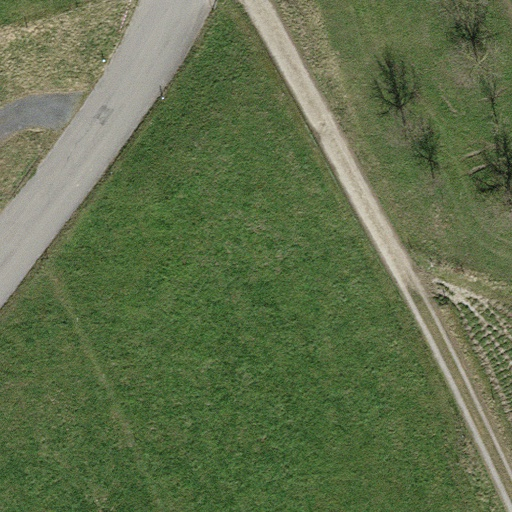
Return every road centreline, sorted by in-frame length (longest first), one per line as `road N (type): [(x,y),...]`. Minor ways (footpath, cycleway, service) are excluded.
road 1 (track): [(511,486),(258,0)]
road 2 (residential): [(174,0),(158,47),(0,272)]
